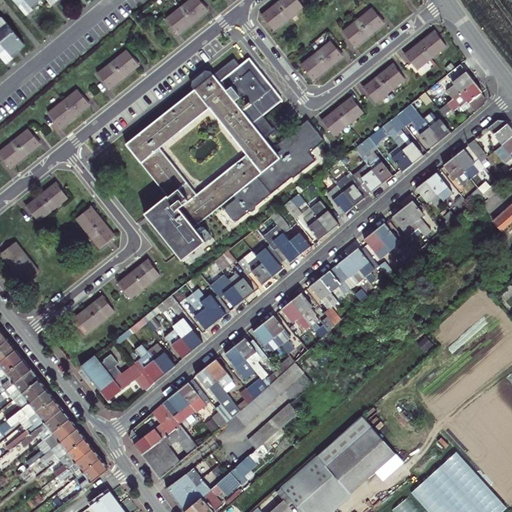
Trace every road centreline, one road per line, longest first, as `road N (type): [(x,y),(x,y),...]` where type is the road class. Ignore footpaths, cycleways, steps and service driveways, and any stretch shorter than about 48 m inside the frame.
road 1 (residential): [(111,433),(511,97)]
road 2 (residential): [(236,13),(313,104),(447,0)]
road 3 (residential): [(26,335),(133,243),(130,227),(66,150)]
road 4 (residential): [(236,13),(66,150)]
road 5 (residential): [(115,0),(0,93)]
road 6 (residential): [(26,335),(111,433)]
